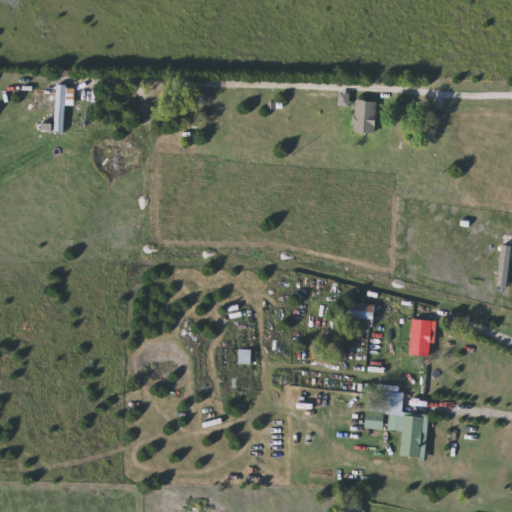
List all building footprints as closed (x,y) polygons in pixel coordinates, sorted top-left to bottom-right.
[(66,133),(56,133),(56,86),(66,86),(66,133)] [(378,101),(378,133),(356,133),(356,101),(378,101)] [(378,305),(378,327),(352,327),(352,305),(378,305)] [(424,335),(424,321),(432,321),(432,363),(422,363),(422,351),(414,351),(414,335),(424,335)] [(427,416),(425,458),(404,457),(405,432),(369,430),(371,392),(405,394),(404,414),(427,416)]
